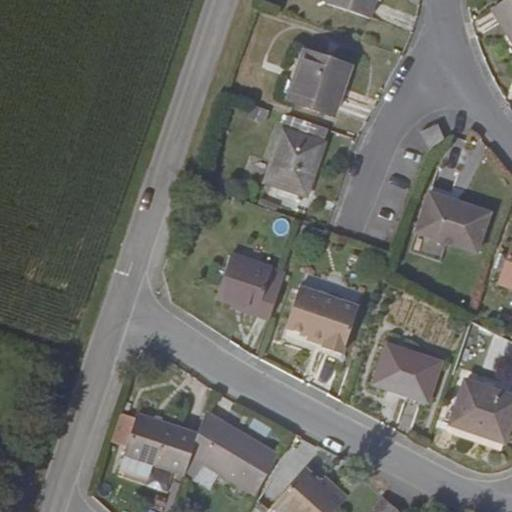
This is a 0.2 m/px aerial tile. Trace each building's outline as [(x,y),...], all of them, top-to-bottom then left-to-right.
[(369,0),(326,0),(325,3),(364,17),(369,0)] [(511,0),(493,0),(493,1),(511,31),(511,0)] [(345,63),(303,49),(287,97),(329,111),(345,63)] [(325,123),(285,109),(264,178),(302,191),(325,123)] [(432,122),(420,128),(427,142),(439,137),(432,122)] [(454,136),(442,172),(456,176),(467,141),(454,136)] [(489,206),(429,186),(415,225),(475,246),(489,206)] [(511,238),(509,238),(496,280),(511,285),(511,238)] [(256,305),(269,310),(285,263),(242,249),(228,289),(258,299),(256,305)] [(361,302),(301,282),(284,334),(343,354),(361,302)] [(426,397),(438,359),(389,342),(377,377),(403,386),(402,389),(426,397)] [(511,414),(511,392),(465,377),(452,416),(505,434),(511,414)] [(243,437),(219,424),(222,419),(199,406),(191,429),(184,450),(250,487),(274,448),(246,432),(243,437)] [(116,449),(178,470),(184,450),(191,429),(129,408),(116,449)] [(246,432),(222,419),(219,424),(243,437),(246,432)] [(282,511),(319,511),(335,494),(313,475),(299,464),(269,500),(282,511)] [(335,494),(338,489),(317,471),(313,475),(335,494)] [(358,511),(404,511),(381,489),(358,511)]
